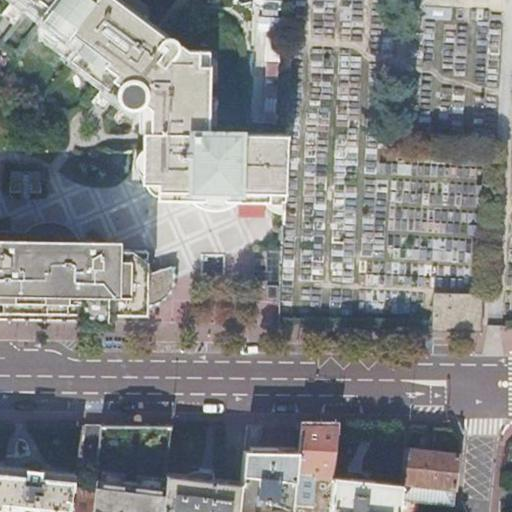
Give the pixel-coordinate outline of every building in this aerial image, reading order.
[(0,0),(0,322),(16,323),(35,324),(86,324),(107,325),(108,314),(144,315),(144,309),(149,311),(153,307),(158,309),(160,304),(167,304),(167,299),(172,295),(170,290),(176,287),(173,282),(176,277),(173,273),(174,268),(146,277),(146,263),(137,257),(129,257),(129,252),(106,251),(94,243),(93,242),(92,242),(91,241),(89,241),(88,241),(87,241),(79,241),(74,241),(74,234),(69,230),(64,227),(58,225),(52,224),(45,224),(39,225),(33,227),(28,230),(24,233),(11,233),(9,233),(0,232),(0,0),(28,0),(32,3),(31,5),(45,16),(41,22),(48,27),(79,50),(77,53),(114,82),(117,79),(127,87),(118,99),(132,110),(134,107),(138,101),(150,110),(150,134),(143,134),(143,137),(147,137),(147,147),(143,147),(142,185),(146,185),(146,190),(149,194),(154,197),(158,197),(158,201),(196,201),(232,202),(266,203),(283,203),(286,136),(207,135),(208,67),(197,67),(198,52),(188,52),(179,45),(177,48),(175,48),(175,46),(175,45),(174,44),(174,43),(173,42),(172,41),(171,41),(170,40),(168,40),(167,40),(166,41),(165,38),(167,36),(155,28),(119,0),(0,0)] [(108,91),(114,82),(77,53),(79,50),(48,27),(47,41),(72,59),(70,63),(108,91)] [(138,134),(143,134),(150,134),(150,110),(138,101),(134,107),(139,111),(138,134)] [(9,172),(9,184),(23,184),(23,194),(23,199),(27,199),(27,194),(27,184),(41,184),(41,173),(9,172)] [(23,184),(9,184),(9,194),(23,194),(23,184)] [(41,194),(41,184),(27,184),(27,194),(41,194)] [(146,252),(129,252),(129,257),(137,257),(146,263),(146,252)] [(432,292),(431,327),(481,328),(482,293),(432,292)] [(102,426),(86,426),(83,450),(99,451),(102,426)] [(95,488),(119,492),(121,483),(117,482),(119,469),(120,458),(125,459),(129,432),(129,426),(102,426),(99,451),(97,466),(95,488)] [(151,496),(163,498),(166,476),(171,427),(144,426),(142,434),(138,461),(143,462),(141,472),(139,485),(135,485),(134,494),(151,496)] [(337,428),(301,428),(298,453),(292,511),(328,511),(332,478),(337,428)] [(405,448),(401,484),(400,499),(453,506),(460,441),(451,430),(433,429),(432,451),(405,448)] [(243,481),(242,484),(239,511),(292,511),(298,453),(245,453),(242,480),(243,481)] [(0,511),(70,511),(73,490),(74,478),(56,477),(56,480),(39,478),(40,470),(24,469),(24,476),(0,473),(0,511)] [(239,511),(242,484),(166,476),(163,498),(161,511),(239,511)] [(328,511),(398,511),(400,499),(401,484),(332,478),(328,511)] [(119,492),(95,488),(94,492),(92,511),(161,511),(163,498),(151,496),(134,494),(119,492)] [(73,490),(70,511),(92,511),(94,492),(73,490)]
